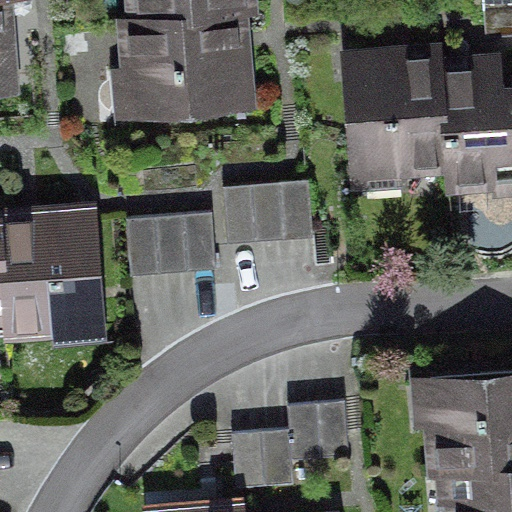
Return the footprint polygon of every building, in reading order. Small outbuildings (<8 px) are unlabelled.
[(120,0),(123,32),(245,19),(255,23),(253,0),(120,0)] [(511,5),(483,8),(485,36),(511,33),(511,5)] [(245,19),(123,32),(112,33),(123,128),(255,114),(245,19)] [(348,185),(444,180),(432,67),(434,51),(341,56),(348,185)] [(511,205),(511,86),(506,60),(432,67),(444,180),(448,212),(511,205)] [(308,178),(280,180),(284,236),(312,234),(308,178)] [(252,182),(255,238),(284,236),(280,180),(252,182)] [(227,240),(255,238),(252,182),(223,184),(227,240)] [(0,216),(0,264),(6,332),(7,352),(107,343),(96,208),(0,216)] [(183,212),(187,268),(215,266),(211,210),(183,212)] [(155,214),(159,270),(187,268),(183,212),(155,214)] [(131,272),(159,270),(155,214),(127,216),(131,272)] [(434,471),(511,465),(511,375),(405,381),(409,471),(434,471)] [(315,402),(320,457),(348,455),(344,399),(315,402)] [(291,459),(320,457),(315,402),(287,404),(288,427),(291,459)] [(293,483),(291,459),(288,427),(260,429),(264,486),(293,483)] [(235,488),(264,486),(260,429),(231,431),(235,488)] [(511,511),(511,465),(434,471),(436,511),(511,511)] [(235,511),(234,502),(138,510),(138,511),(235,511)]
